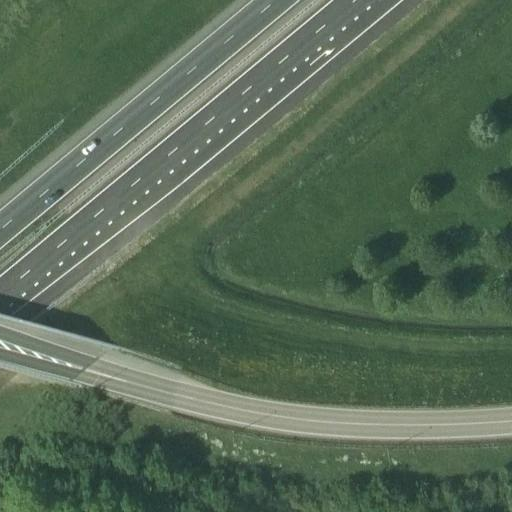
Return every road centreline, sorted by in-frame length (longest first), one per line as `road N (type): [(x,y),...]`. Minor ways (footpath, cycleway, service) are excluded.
road 1 (motorway): [(0,294),(356,0)]
road 2 (tertiary): [(82,370),(287,418),(511,421)]
road 3 (motorway): [(276,0),(0,229)]
